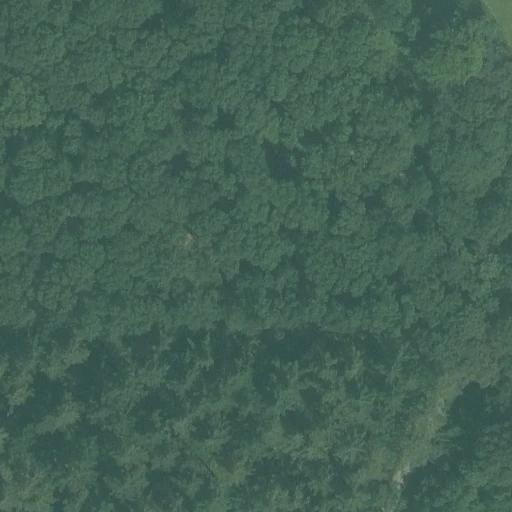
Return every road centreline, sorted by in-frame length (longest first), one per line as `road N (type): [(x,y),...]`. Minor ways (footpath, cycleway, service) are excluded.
road 1 (track): [(0,306),(265,321),(506,311)]
road 2 (unclassified): [(390,511),(511,305)]
